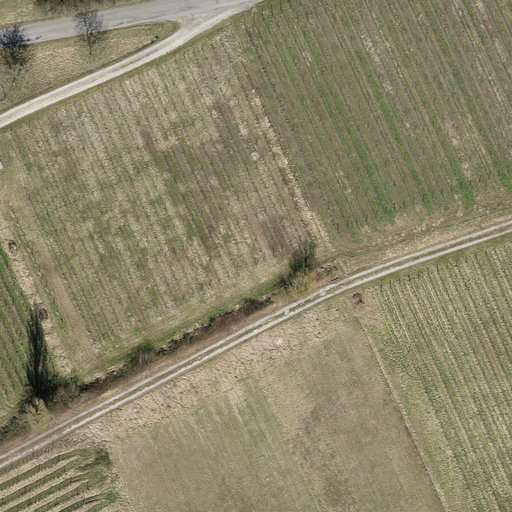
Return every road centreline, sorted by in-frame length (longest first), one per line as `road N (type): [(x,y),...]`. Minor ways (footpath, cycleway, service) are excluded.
road 1 (track): [(511,226),(366,275),(0,464)]
road 2 (track): [(0,127),(65,90),(155,55),(224,0)]
road 3 (unclassified): [(225,0),(0,39)]
